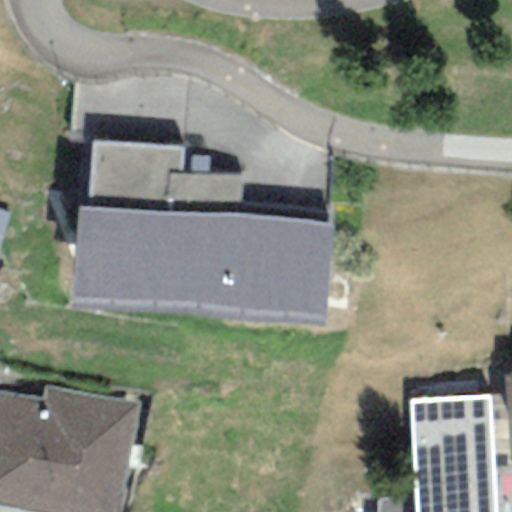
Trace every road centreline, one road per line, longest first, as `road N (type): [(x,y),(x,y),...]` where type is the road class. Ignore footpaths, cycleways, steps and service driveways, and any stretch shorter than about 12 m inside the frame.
road 1 (residential): [(82,0),(85,41),(122,76),(252,88),(349,149),(398,168),(511,185)]
road 2 (residential): [(478,0),(328,21),(235,0)]
